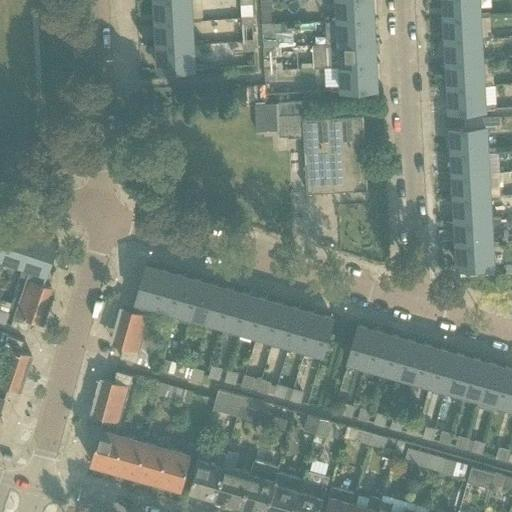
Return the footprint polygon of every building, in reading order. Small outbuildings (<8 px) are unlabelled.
[(187,0),(154,0),(156,23),(189,22),(187,0)] [(271,0),(267,0),(260,0),(261,11),(272,10),(271,0)] [(334,0),(335,21),(339,21),(372,19),(370,0),(334,0)] [(480,0),(442,0),(444,18),(481,16),(480,0)] [(481,16),(444,18),(445,42),(482,40),(481,16)] [(253,17),(241,17),(242,28),(253,27),(253,17)] [(335,21),(325,21),(326,45),(328,44),(336,44),(340,44),(373,42),(372,19),(339,21),(335,21)] [(189,22),(156,23),(157,47),(190,45),(189,22)] [(254,39),(242,40),(243,51),(254,51),(254,39)] [(482,40),(445,42),(446,65),(483,63),(482,40)] [(336,44),(328,44),(330,67),(338,67),(341,67),(374,65),(373,42),(340,44),(336,44)] [(190,45),(157,47),(158,70),(203,67),(203,63),(191,63),(190,45)] [(274,46),(262,47),(263,57),(275,57),(274,46)] [(275,59),(263,60),(264,71),(275,70),(275,59)] [(483,63),(446,65),(448,88),(485,86),(494,86),(493,62),(483,63)] [(341,67),(338,67),(339,91),(356,90),(375,89),(374,65),(341,67)] [(275,70),(264,71),(264,80),(276,79),(275,70)] [(485,86),(448,88),(449,112),(469,111),(486,110),(494,109),(494,105),(496,105),(495,99),(495,86),(494,86),(485,86)] [(278,104),(277,104),(278,130),(278,136),(303,135),(306,193),(366,190),(362,115),(303,119),(303,114),(306,114),(305,101),(277,102),(278,104)] [(277,104),(254,106),(255,131),(278,130),(277,104)] [(470,127),(450,128),(451,152),(484,150),(483,127),(470,127)] [(484,150),(451,152),(452,174),(485,172),(484,150)] [(485,172),(452,174),(454,198),(486,196),(500,196),(499,183),(509,182),(509,172),(485,174),(485,172)] [(486,196),(454,198),(455,222),(488,220),(486,196)] [(488,220),(455,222),(456,244),(489,242),(488,220)] [(0,260),(12,226),(0,221),(0,260)] [(0,260),(21,267),(33,233),(12,226),(0,260)] [(20,276),(26,278),(42,283),(57,240),(33,233),(21,267),(23,268),(20,276)] [(489,242),(456,244),(457,267),(458,267),(490,266),(489,246),(489,242)] [(146,266),(133,309),(150,314),(156,316),(168,273),(146,266)] [(490,266),(457,267),(458,278),(491,276),(490,266)] [(168,273),(158,308),(173,313),(184,277),(168,273)] [(184,277),(173,313),(190,318),(200,282),(184,277)] [(20,279),(8,312),(9,312),(42,323),(42,322),(39,321),(49,291),(52,292),(53,290),(20,279)] [(200,282),(190,318),(206,322),(216,286),(200,282)] [(216,286),(206,322),(207,322),(215,325),(222,327),(233,291),(216,286)] [(249,296),(233,291),(222,327),(239,332),(249,296)] [(266,301),(249,296),(239,332),(255,336),(266,301)] [(282,305),(266,301),(255,336),(272,341),(282,305)] [(298,310),(282,305),(272,341),(288,346),(298,310)] [(0,323),(6,325),(10,314),(0,310),(0,323)] [(124,313),(115,344),(145,353),(155,320),(122,310),(121,312),(124,313)] [(314,315),(298,310),(288,346),(304,350),(314,315)] [(331,319),(314,315),(304,350),(321,355),(326,339),(331,319)] [(347,362),(363,367),(373,331),(357,327),(352,346),(347,362)] [(363,367),(380,372),(391,336),(373,331),(363,367)] [(380,372),(397,376),(407,341),(391,336),(380,372)] [(150,340),(142,365),(151,368),(158,343),(150,340)] [(397,376),(413,381),(423,346),(407,341),(397,376)] [(0,345),(0,381),(19,388),(20,386),(17,385),(28,355),(0,345)] [(413,381),(429,385),(439,350),(423,346),(413,381)] [(429,385),(446,390),(456,355),(439,350),(429,385)] [(446,390),(462,395),(472,360),(456,355),(446,390)] [(161,358),(157,369),(168,372),(171,361),(161,358)] [(462,395),(479,400),(489,364),(472,360),(462,395)] [(177,363),(174,374),(184,377),(187,366),(177,363)] [(479,400),(477,406),(492,411),(494,404),(495,404),(505,369),(489,364),(479,400)] [(211,365),(208,376),(219,379),(222,368),(211,365)] [(193,367),(190,379),(200,382),(204,370),(193,367)] [(511,371),(505,369),(495,404),(511,409),(511,404),(511,371)] [(228,370),(224,381),(235,384),(238,373),(228,370)] [(245,375),(241,386),(252,389),(255,378),(245,375)] [(138,379),(135,390),(143,392),(147,381),(138,379)] [(260,379),(257,390),(268,393),(271,382),(260,379)] [(93,411),(93,413),(125,422),(135,389),(105,380),(96,411),(93,411)] [(147,381),(143,392),(152,394),(155,384),(147,381)] [(155,384),(152,394),(160,397),(163,386),(155,384)] [(276,384),(273,395),(283,398),(287,387),(276,384)] [(163,386),(160,397),(168,399),(171,388),(163,386)] [(171,388),(168,399),(177,402),(180,391),(171,388)] [(293,388),(289,400),(300,403),(303,391),(293,388)] [(0,412),(3,404),(4,405),(8,392),(0,389),(0,412)] [(215,398),(214,403),(215,404),(227,407),(227,408),(226,413),(237,416),(238,413),(239,410),(240,406),(242,399),(243,397),(218,389),(215,398)] [(180,391),(177,402),(185,404),(188,393),(180,391)] [(188,393),(185,404),(193,406),(196,395),(188,393)] [(196,395),(193,406),(201,409),(205,398),(196,395)] [(138,396),(136,404),(148,407),(150,399),(138,396)] [(238,413),(237,416),(260,423),(263,413),(266,403),(243,397),(242,399),(240,406),(239,410),(238,413)] [(205,398),(201,409),(210,411),(213,400),(205,398)] [(150,399),(148,407),(159,410),(161,402),(150,399)] [(161,402),(159,410),(171,413),(173,406),(161,402)] [(344,403),(341,415),(351,418),(355,406),(344,403)] [(173,406),(171,413),(182,417),(185,409),(173,406)] [(360,408),(357,420),(367,422),(371,411),(360,408)] [(185,409),(182,417),(194,420),(196,412),(185,409)] [(376,412),(373,424),(384,427),(387,415),(376,412)] [(263,413),(260,423),(284,429),(287,420),(263,413)] [(201,414),(198,425),(205,427),(208,416),(201,414)] [(307,414),(303,430),(314,433),(318,420),(319,418),(307,414)] [(393,417),(390,429),(400,432),(404,420),(393,417)] [(318,420),(314,433),(327,437),(332,422),(319,418),(318,420)] [(97,435),(89,462),(182,489),(194,449),(180,445),(178,451),(108,431),(109,425),(99,422),(96,435),(97,435)] [(409,422),(406,433),(416,436),(420,425),(409,422)] [(198,425),(194,437),(202,439),(205,427),(198,425)] [(420,437),(431,440),(434,429),(423,425),(420,437)] [(358,429),(355,440),(369,444),(372,433),(358,429)] [(442,431),(438,443),(449,446),(452,434),(442,431)] [(372,433),(369,444),(383,448),(387,437),(372,433)] [(458,436),(455,448),(465,451),(469,439),(458,436)] [(469,451),(480,454),(483,442),(472,439),(469,451)] [(407,447),(403,461),(415,464),(419,450),(407,447)] [(498,447),(494,458),(505,462),(508,450),(498,447)] [(195,471),(189,490),(214,497),(224,464),(227,453),(214,449),(211,460),(199,457),(195,471)] [(419,450),(415,464),(428,468),(432,454),(419,450)] [(443,457),(439,470),(455,475),(459,462),(443,457)] [(239,504),(265,511),(277,470),(278,467),(252,460),(249,471),(239,504)] [(239,506),(239,504),(249,471),(224,464),(214,497),(214,499),(239,506)] [(471,466),(467,481),(491,488),(495,473),(471,466)] [(303,480),(293,511),(319,511),(321,506),(323,496),(329,476),(306,470),(303,480)] [(276,472),(265,511),(267,511),(293,511),(303,480),(276,472)] [(511,476),(506,475),(502,489),(511,491),(511,476)] [(331,485),(322,511),(349,511),(353,502),(353,501),(351,500),(354,491),(331,485)] [(353,502),(349,511),(376,511),(380,499),(368,496),(366,506),(353,502)] [(376,511),(393,511),(389,511),(391,502),(380,499),(376,511)]
